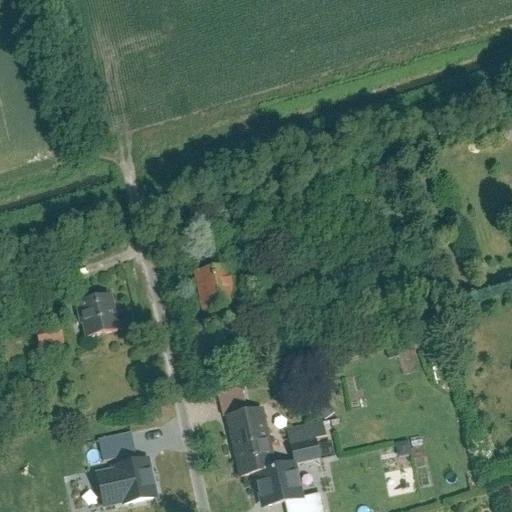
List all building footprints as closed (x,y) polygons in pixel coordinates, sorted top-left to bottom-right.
[(229,261),(190,270),(199,308),(238,299),(229,261)] [(117,326),(109,291),(76,298),(84,334),(117,326)] [(58,321),(34,327),(39,346),(62,341),(58,321)] [(265,404),(246,409),(240,386),(217,391),(236,475),(250,472),(258,506),(283,500),(286,511),(325,511),(319,489),(301,494),(293,461),(279,465),(265,404)] [(320,419),(285,428),(293,460),(318,453),(314,436),(324,434),(320,419)] [(155,493),(146,457),(111,465),(120,502),(155,493)] [(70,490),(75,510),(98,505),(93,484),(70,490)]
